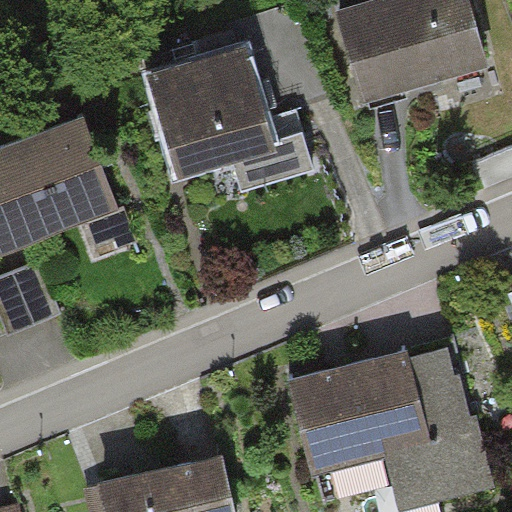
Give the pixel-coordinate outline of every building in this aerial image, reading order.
[(483,65),(463,0),(397,0),(330,20),(355,103),(483,65)] [(268,134),(242,52),(137,86),(163,167),(268,134)] [(0,243),(104,201),(76,132),(0,163),(0,243)] [(0,273),(0,290),(16,328),(61,308),(38,257),(0,273)] [(511,288),(503,291),(511,315),(511,288)] [(365,366),(281,386),(301,467),(384,448),(397,505),(496,482),(464,343),(365,366)] [(229,511),(217,456),(94,484),(100,511),(229,511)] [(0,511),(20,511),(18,503),(0,508),(0,511)]
